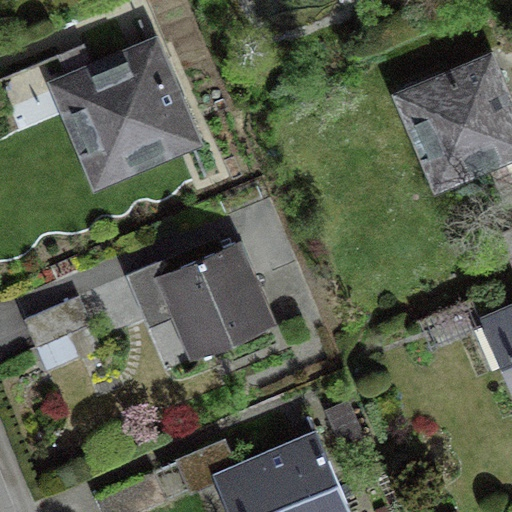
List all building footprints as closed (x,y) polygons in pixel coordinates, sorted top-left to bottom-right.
[(48,79),(95,192),(207,146),(160,34),(48,79)] [(511,84),(499,53),(397,95),(440,197),(511,167),(511,84)] [(0,83),(0,110),(10,107),(0,83)] [(511,232),(503,236),(511,257),(511,232)] [(244,242),(157,278),(191,360),(278,324),(244,242)] [(80,297),(28,319),(40,344),(91,322),(80,297)] [(511,306),(483,319),(511,386),(511,306)] [(349,511),(317,430),(215,471),(231,511),(349,511)] [(154,470),(99,495),(106,511),(141,511),(168,501),(154,470)]
